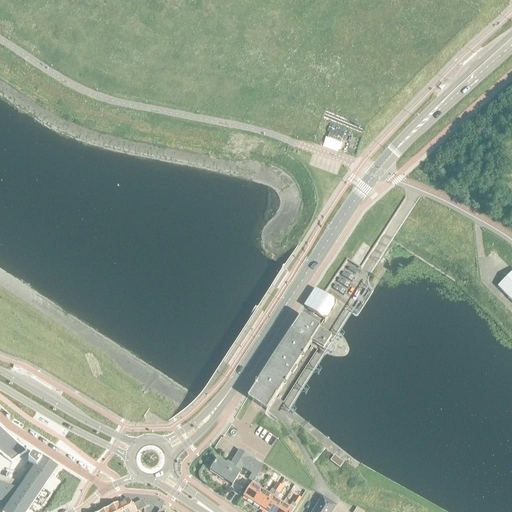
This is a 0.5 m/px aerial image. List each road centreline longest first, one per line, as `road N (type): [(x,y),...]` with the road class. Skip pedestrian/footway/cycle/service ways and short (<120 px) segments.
road 1 (tertiary): [(165,448),(223,401),(377,172)]
road 2 (tertiary): [(377,172),(511,42)]
road 3 (tertiary): [(132,451),(0,377)]
road 4 (residential): [(0,417),(106,487)]
